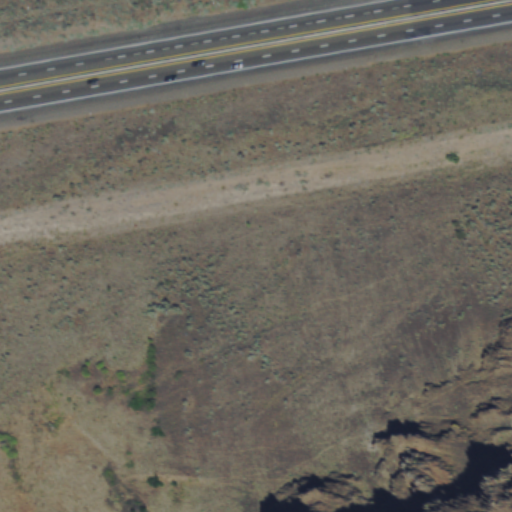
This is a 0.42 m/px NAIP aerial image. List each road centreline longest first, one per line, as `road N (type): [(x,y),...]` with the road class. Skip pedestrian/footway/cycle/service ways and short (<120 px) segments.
road 1 (motorway): [(0,113),(511,23)]
road 2 (motorway): [(467,0),(0,83)]
